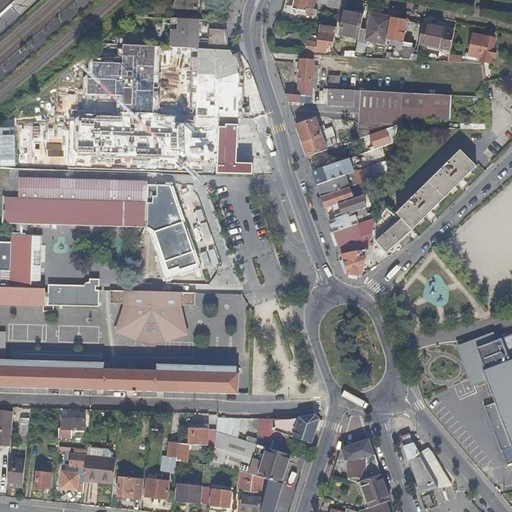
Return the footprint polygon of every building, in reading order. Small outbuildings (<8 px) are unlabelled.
[(35,0),(15,0),(11,4),(20,14),(35,0)] [(200,9),(200,0),(177,0),(177,8),(200,9)] [(315,3),(315,0),(293,0),(292,8),(298,9),(298,13),(312,16),(313,12),(315,3)] [(341,8),(342,0),(329,0),(329,6),(341,8)] [(360,40),(364,17),(355,15),(355,12),(346,11),(341,36),(360,40)] [(387,40),(391,19),(371,15),(367,41),(386,45),(387,40)] [(403,43),(407,22),(407,19),(399,17),(399,21),(391,19),(387,40),(396,42),(403,43)] [(197,42),(198,20),(179,19),(177,48),(197,48),(228,50),(226,31),(209,30),(208,43),(197,42)] [(419,45),(423,26),(407,22),(403,43),(413,45),(411,55),(417,56),(419,45)] [(328,44),(330,26),(320,25),(319,35),(304,34),(302,50),(318,52),(319,48),(328,50),(328,44)] [(334,45),(337,27),(330,26),(328,44),(334,45)] [(442,49),(446,30),(423,26),(419,45),(442,49)] [(451,51),(455,32),(446,30),(442,49),(451,51)] [(155,47),(155,35),(123,34),(122,45),(155,47)] [(493,49),(495,40),(473,36),(469,56),(482,59),(482,62),(491,63),(492,56),(495,57),(497,49),(493,49)] [(365,58),(367,43),(359,42),(356,58),(365,58)] [(411,55),(413,45),(403,43),(402,51),(395,50),(394,54),(389,54),(389,59),(417,61),(417,56),(411,55)] [(313,89),(314,74),(315,63),(301,61),(298,95),(305,96),(312,97),(313,89)] [(342,91),(342,83),(329,82),(329,90),(342,91)] [(354,101),(355,93),(355,91),(342,91),(329,90),(328,100),(354,101)] [(401,117),(402,94),(387,93),(361,92),(360,99),(360,102),(360,107),(360,117),(370,117),(370,124),(397,126),(400,126),(401,117)] [(305,104),(305,96),(298,95),(287,95),(286,94),(289,103),(305,104)] [(449,120),(451,96),(434,95),(402,94),(401,117),(449,120)] [(20,105),(19,146),(155,150),(154,170),(215,172),(217,112),(20,105)] [(328,150),(322,135),(320,128),(316,119),(297,125),(308,157),(328,150)] [(370,136),(397,126),(370,124),(360,123),(360,139),(370,136)] [(237,163),(238,125),(226,125),(226,131),(219,131),(218,162),(237,163)] [(334,131),(333,127),(326,129),(325,126),(320,128),(322,135),(334,131)] [(393,145),(397,126),(370,136),(372,140),(375,150),(386,147),(393,145)] [(421,222),(456,187),(477,166),(461,151),(451,161),(422,188),(397,214),(402,219),(378,243),(388,254),(421,222)] [(352,173),(347,160),(313,172),(318,185),(352,173)] [(253,174),(252,164),(237,163),(218,162),(217,173),(253,174)] [(350,187),(369,181),(371,180),(366,168),(352,173),(318,185),(321,197),(329,195),(343,190),(350,187)] [(149,201),(147,200),(147,185),(147,182),(102,181),(60,179),(19,178),(18,198),(3,198),(3,221),(18,222),(17,234),(12,234),(12,241),(0,241),(0,287),(40,288),(41,235),(26,234),(26,222),(41,223),(80,224),(118,225),(148,226),(149,201)] [(171,186),(147,185),(147,200),(149,201),(148,226),(165,280),(200,267),(171,186)] [(354,199),(350,187),(343,190),(329,195),(321,197),(326,209),(354,199)] [(354,213),(366,208),(365,204),(362,196),(354,199),(326,209),(330,221),(354,213)] [(358,224),(354,213),(330,221),(334,233),(346,229),(358,224)] [(372,233),(376,218),(358,224),(362,237),(372,233)] [(362,237),(358,224),(346,229),(349,239),(350,241),(362,237)] [(349,239),(346,229),(334,233),(337,243),(349,239)] [(364,251),(362,237),(350,241),(349,239),(337,243),(341,255),(364,251)] [(362,277),(368,251),(364,251),(341,255),(348,274),(362,277)] [(97,290),(93,290),(93,286),(97,286),(98,279),(88,279),(88,282),(85,282),(83,283),(82,286),(46,285),(46,289),(46,293),(42,292),(42,288),(40,288),(0,287),(0,303),(24,304),(42,305),(42,296),(46,297),(46,305),(63,305),(97,306),(97,290)] [(181,333),(176,313),(174,314),(173,309),(175,309),(175,293),(128,291),(127,307),(129,307),(127,312),(125,312),(119,331),(137,336),(139,338),(161,339),(162,337),(181,333)] [(511,332),(474,347),(480,362),(470,367),(481,393),(473,396),(476,405),(483,402),(491,421),(507,464),(511,461),(511,332)] [(423,346),(421,340),(411,344),(413,349),(423,346)] [(0,387),(103,389),(103,368),(0,364),(0,387)] [(155,390),(156,369),(103,368),(103,389),(155,390)] [(238,393),(238,372),(156,369),(155,390),(238,393)] [(475,418),(455,394),(445,404),(465,427),(475,418)] [(0,443),(10,445),(13,410),(0,409),(0,443)] [(311,443),(318,420),(313,416),(299,418),(293,437),(311,443)] [(27,434),(29,417),(20,417),(18,433),(27,434)] [(84,428),(85,418),(62,417),(62,427),(59,427),(58,434),(65,434),(65,437),(70,438),(70,428),(84,428)] [(239,438),(242,418),(217,417),(216,431),(239,438)] [(293,437),(299,418),(291,419),(286,419),(272,419),(271,430),(290,436),(293,437)] [(208,444),(208,428),(201,428),(201,424),(198,424),(198,428),(189,427),(188,444),(208,444)] [(285,453),(290,436),(271,430),(266,428),(262,446),(285,453)] [(274,464),(275,459),(283,461),(285,453),(262,446),(239,438),(216,431),(213,462),(240,471),(250,474),(263,478),(268,480),(280,484),(285,468),(274,464)] [(413,444),(407,435),(400,438),(403,447),(413,444)] [(365,458),(372,451),(369,440),(352,445),(349,448),(349,464),(349,478),(365,478),(365,458)] [(177,457),(178,444),(178,443),(169,442),(167,456),(177,457)] [(448,482),(434,455),(423,443),(415,447),(413,444),(403,447),(408,462),(409,462),(420,491),(450,486),(448,482)] [(187,463),(188,445),(178,444),(177,457),(176,461),(187,463)] [(349,464),(349,448),(342,445),(337,460),(349,464)] [(108,458),(109,451),(87,448),(87,449),(86,456),(108,458)] [(85,467),(86,456),(70,454),(69,465),(85,467)] [(114,482),(116,459),(108,458),(86,456),(85,467),(84,474),(84,478),(93,479),(97,479),(96,481),(114,482)] [(22,488),(25,460),(9,458),(7,486),(22,488)] [(285,468),(287,462),(283,461),(275,459),(274,464),(285,468)] [(248,481),(250,474),(240,471),(237,489),(241,490),(243,480),(248,481)] [(49,489),(50,473),(37,472),(35,490),(44,491),(44,488),(49,489)] [(78,482),(79,474),(66,472),(63,472),(60,488),(77,490),(78,482)] [(261,492),(263,478),(250,474),(248,481),(243,480),(241,490),(247,491),(261,492)] [(390,501),(381,475),(357,483),(365,509),(373,507),(390,501)] [(142,499),(144,480),(119,478),(117,496),(142,499)] [(167,491),(167,482),(162,481),(155,480),(146,480),(144,496),(165,499),(167,491)] [(279,493),(281,484),(280,484),(268,480),(266,489),(279,493)] [(200,503),(202,487),(201,486),(190,485),(186,485),(178,484),(176,502),(200,505),(200,503)] [(208,504),(210,487),(202,487),(200,503),(208,504)] [(273,511),(279,493),(266,489),(264,498),(260,511),(273,511)] [(228,508),(230,492),(215,490),(211,490),(209,509),(216,510),(217,507),(228,508)] [(171,506),(173,492),(167,491),(165,499),(165,505),(171,506)] [(435,505),(431,492),(420,496),(424,508),(435,505)] [(259,511),(261,503),(261,498),(241,495),(240,500),(239,511),(244,511),(259,511)]
